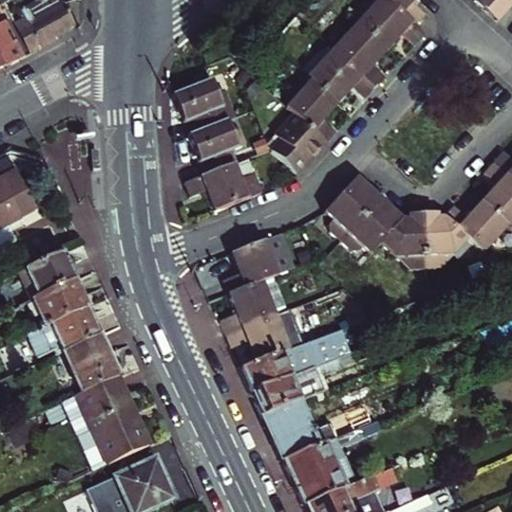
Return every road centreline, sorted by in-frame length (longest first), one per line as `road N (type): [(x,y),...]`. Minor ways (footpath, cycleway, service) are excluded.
road 1 (primary): [(141,266),(250,511)]
road 2 (residential): [(355,143),(277,213),(141,266)]
road 3 (primary): [(127,44),(127,156),(141,266)]
road 4 (residential): [(511,114),(425,207),(355,143)]
road 5 (residential): [(355,143),(466,23)]
road 6 (residential): [(0,114),(127,44)]
